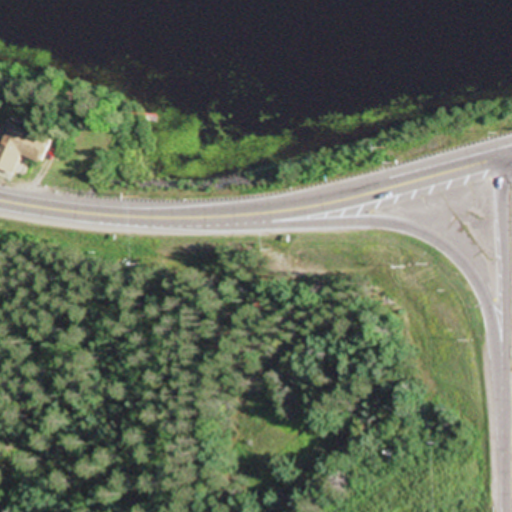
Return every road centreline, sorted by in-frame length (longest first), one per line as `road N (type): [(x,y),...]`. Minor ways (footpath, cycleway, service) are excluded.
road 1 (primary): [(137,219),(249,227),(387,223),(452,250),(472,269),(495,318),(511,489)]
road 2 (primary): [(511,157),(316,207),(137,219)]
road 3 (primary): [(137,219),(0,201)]
